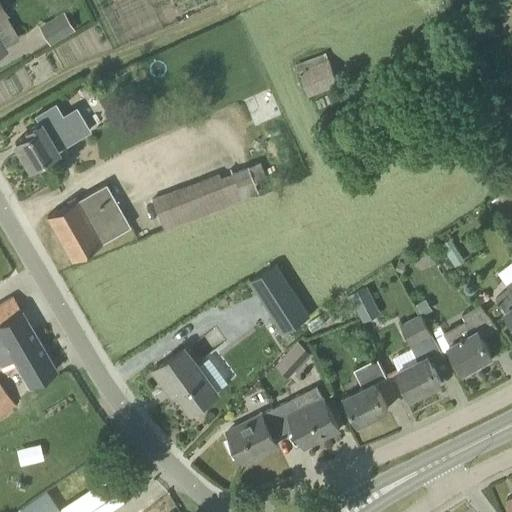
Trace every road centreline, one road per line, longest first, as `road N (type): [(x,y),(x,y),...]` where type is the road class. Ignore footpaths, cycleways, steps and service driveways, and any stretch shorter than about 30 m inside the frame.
road 1 (residential): [(220,511),(106,386),(0,208)]
road 2 (residential): [(511,394),(344,473)]
